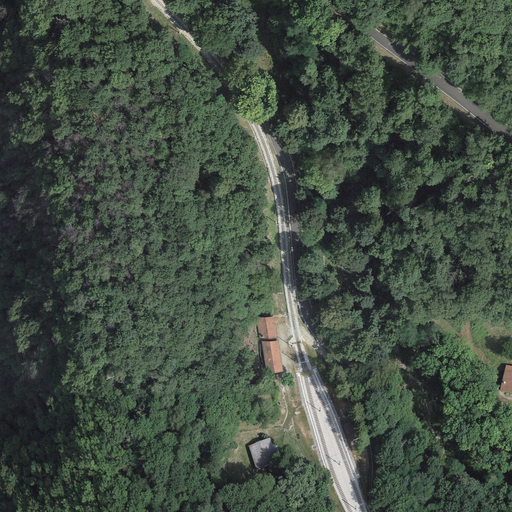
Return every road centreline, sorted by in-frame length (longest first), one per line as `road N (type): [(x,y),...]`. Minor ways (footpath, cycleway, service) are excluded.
road 1 (unclassified): [(379,511),(370,432),(306,312),(290,178),(218,0)]
road 2 (track): [(402,284),(350,226),(334,227),(322,240),(327,312),(345,375)]
road 3 (unclassified): [(333,0),(511,135)]
